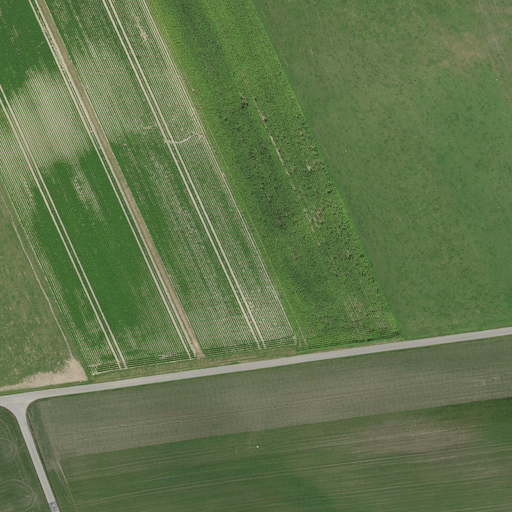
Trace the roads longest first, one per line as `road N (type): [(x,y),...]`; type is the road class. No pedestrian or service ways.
road 1 (track): [(18,396),(511,330)]
road 2 (track): [(18,396),(56,511)]
